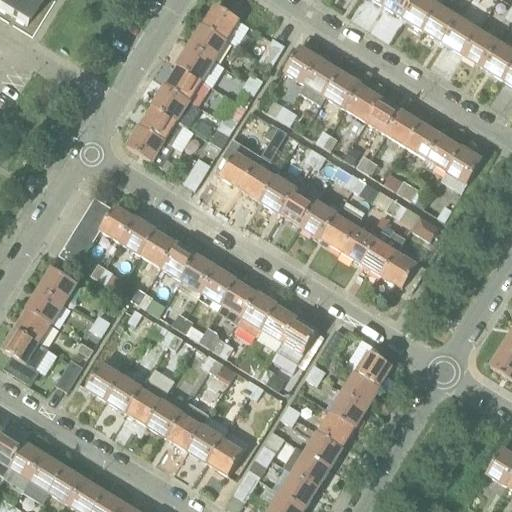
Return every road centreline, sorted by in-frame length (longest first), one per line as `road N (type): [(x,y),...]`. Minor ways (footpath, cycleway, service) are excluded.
road 1 (residential): [(87,152),(444,373)]
road 2 (residential): [(511,143),(281,0)]
road 3 (residential): [(193,511),(0,393)]
road 4 (residential): [(0,291),(87,152)]
road 5 (residential): [(357,511),(444,373)]
road 6 (residential): [(111,109),(0,39)]
road 7 (residential): [(444,373),(511,261)]
road 8 (residential): [(111,109),(179,0)]
